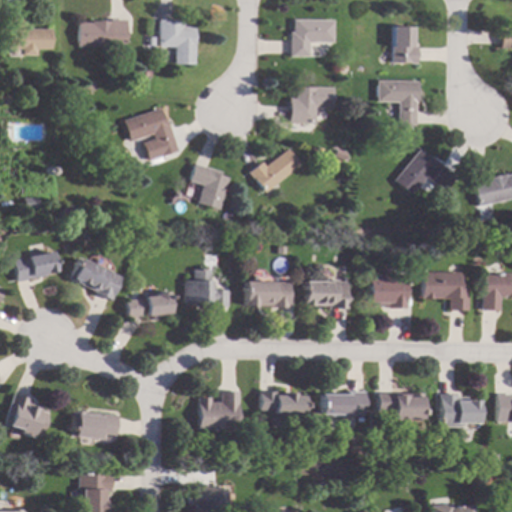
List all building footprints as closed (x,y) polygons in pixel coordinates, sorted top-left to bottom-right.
[(23,29),(49,30),(48,49),(34,49),(34,55),(20,55),(20,49),(4,48),(5,17),(23,18),(23,29)] [(122,49),(75,48),(75,22),(89,22),(89,20),(96,21),(96,20),(107,21),(107,18),(122,19),(122,49)] [(330,42),(305,42),(305,57),(286,56),(287,32),(289,32),(290,19),(330,20),(330,42)] [(180,27),(192,27),(192,64),(172,64),(172,46),(155,46),(155,20),(180,20),(180,27)] [(408,46),(413,46),(413,64),(407,64),(407,63),(387,62),(388,27),(409,27),(408,46)] [(511,28),(511,48),(496,48),(497,28),(511,28)] [(413,103),(412,103),(411,126),(393,125),(394,102),(372,102),(373,80),(413,81),(413,103)] [(329,108),(312,107),(311,123),(285,123),(285,98),(291,98),(292,87),(329,88),(329,108)] [(10,98),(6,106),(0,102),(0,97),(2,94),(10,98)] [(161,123),(164,122),(173,151),(144,160),(138,142),(150,139),(149,134),(126,141),(119,120),(156,108),(161,123)] [(296,165),(260,193),(245,173),(258,162),(262,166),(283,149),(296,165)] [(426,160),(428,157),(452,177),(440,191),(421,176),(418,180),(419,181),(415,186),(414,185),(407,194),(389,180),(415,150),(426,160)] [(217,172),(216,175),(224,178),(214,210),(193,203),(199,185),(185,181),(190,164),(217,172)] [(511,197),(473,206),(467,179),(483,176),(484,178),(501,174),(502,175),(511,172),(511,197)] [(35,208),(19,208),(19,197),(35,197),(35,208)] [(53,271),(43,273),(44,275),(13,281),(8,259),(49,251),(53,271)] [(103,270),(118,277),(107,300),(91,292),(91,291),(65,279),(72,266),(71,265),(73,261),(74,262),(76,257),(103,270)] [(206,290),(226,290),(225,307),(203,306),(203,304),(180,304),(180,281),(189,281),(189,269),(207,270),(206,290)] [(456,288),(464,288),(464,310),(444,310),(445,299),(417,298),(417,272),(456,272),(456,288)] [(511,297),(496,297),(495,310),(477,310),(478,273),(511,273),(511,297)] [(326,280),(344,280),(344,305),(345,305),(345,308),(326,308),(326,306),(300,305),(300,281),(315,281),(315,276),(326,276),(326,280)] [(402,308),(384,308),(384,305),(373,305),(374,303),(363,302),(363,279),(380,279),(380,276),(403,276),(402,308)] [(285,307),(268,307),(268,306),(241,306),(241,281),(285,281),(285,307)] [(169,311),(143,315),(142,312),(138,313),(138,315),(124,318),(121,300),(152,295),(152,294),(165,292),(169,311)] [(234,430),(194,430),(194,398),(207,398),(207,402),(217,402),(217,391),(234,391),(234,430)] [(273,395),(279,395),(279,392),(291,392),(291,395),(300,395),(300,415),(269,414),(269,411),(255,411),(255,391),(273,391),(273,395)] [(360,414),(316,414),(316,394),(344,394),(344,392),(360,392),(360,414)] [(418,419),(383,419),(383,413),(373,413),(373,393),(418,393),(418,419)] [(27,399),(25,402),(39,406),(38,410),(45,412),(38,436),(30,434),(29,438),(16,434),(17,429),(1,424),(10,394),(27,399)] [(453,397),(464,397),(464,401),(475,401),(475,423),(457,423),(457,427),(435,427),(436,394),(453,394),(453,397)] [(510,397),(511,397),(511,423),(492,423),(492,394),(510,394),(510,397)] [(114,415),(111,435),(102,434),(101,439),(65,434),(68,410),(114,415)] [(107,491),(103,491),(103,502),(101,502),(101,511),(78,511),(78,498),(74,499),(74,474),(84,473),(106,473),(107,491)] [(207,487),(221,487),(221,511),(192,511),(192,505),(191,505),(191,484),(207,484),(207,487)]
